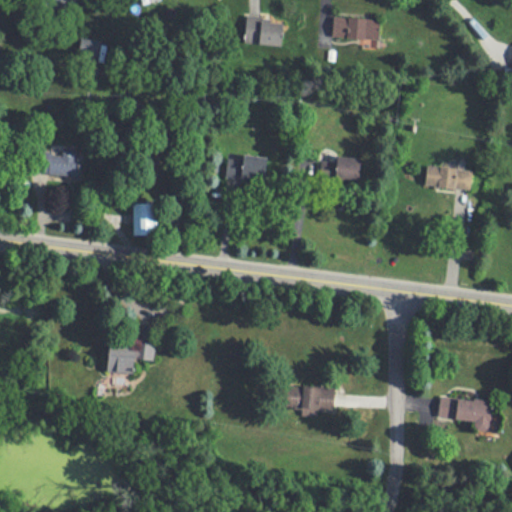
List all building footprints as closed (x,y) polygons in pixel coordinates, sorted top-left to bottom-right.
[(283,45),(286,20),(244,16),(241,41),(283,45)] [(333,40),(379,41),(380,17),(333,16),(333,40)] [(79,151),(48,151),(48,176),(79,176),(79,151)] [(269,155),(244,154),(243,158),(227,158),(225,179),(267,181),(269,155)] [(363,156),(337,156),(337,180),(363,180),(363,156)] [(468,168),(426,165),(425,186),(467,189),(468,168)] [(135,202),(135,234),(158,234),(158,202),(135,202)] [(109,371),(135,374),(136,358),(153,360),(155,345),(112,340),(109,371)] [(302,413),(334,414),(335,388),(288,386),(287,408),(302,408),(302,413)] [(476,421),(475,428),(489,430),(493,401),(440,395),(437,416),(476,421)]
